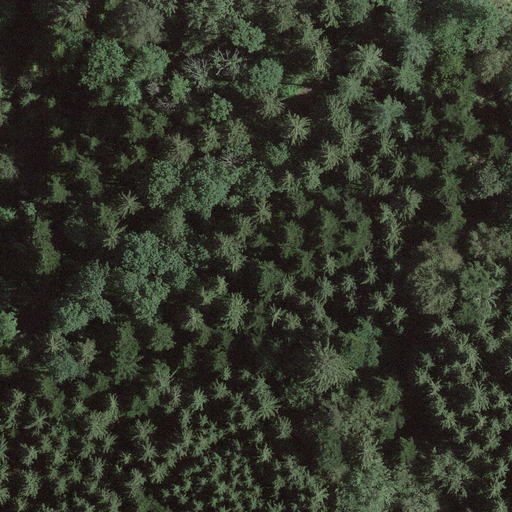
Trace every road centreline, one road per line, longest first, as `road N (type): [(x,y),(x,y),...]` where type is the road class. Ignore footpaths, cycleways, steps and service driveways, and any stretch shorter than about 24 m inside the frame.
road 1 (track): [(0,345),(400,0)]
road 2 (track): [(440,0),(410,182),(418,281)]
